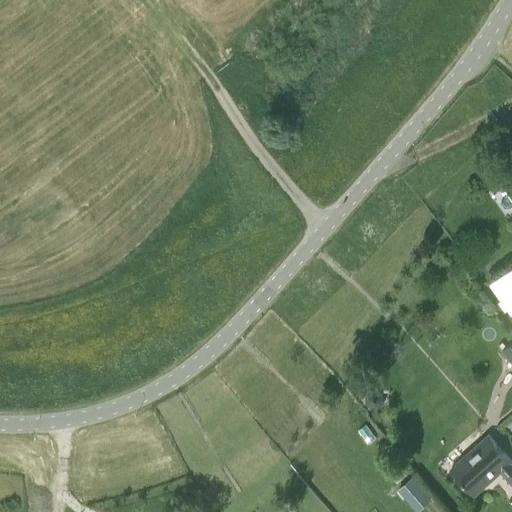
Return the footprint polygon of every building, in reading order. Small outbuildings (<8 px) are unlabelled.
[(511,311),(511,265),(491,281),(511,311)] [(511,342),(501,350),(511,365),(511,342)] [(366,396),(365,403),(369,408),(377,408),(382,403),(382,396),(378,391),(370,391),(366,396)] [(488,435),(452,468),(467,486),(466,487),(471,493),(472,492),(474,494),(500,471),(511,484),(511,463),(510,462),(511,461),(488,435)] [(418,509),(429,499),(411,478),(399,488),(418,509)]
